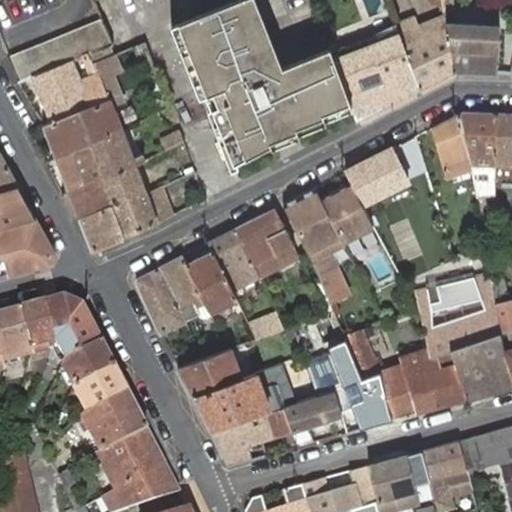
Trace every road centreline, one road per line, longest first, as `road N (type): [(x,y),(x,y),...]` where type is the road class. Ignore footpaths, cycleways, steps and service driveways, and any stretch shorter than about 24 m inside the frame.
road 1 (residential): [(511,410),(215,492)]
road 2 (residential): [(231,205),(458,94),(511,95)]
road 3 (residential): [(215,492),(119,307),(88,273)]
road 4 (residential): [(155,18),(231,205)]
road 5 (residential): [(0,101),(88,273)]
road 6 (residential): [(88,273),(231,205)]
